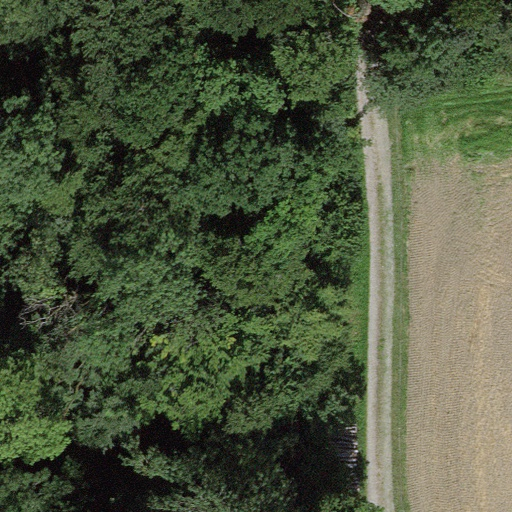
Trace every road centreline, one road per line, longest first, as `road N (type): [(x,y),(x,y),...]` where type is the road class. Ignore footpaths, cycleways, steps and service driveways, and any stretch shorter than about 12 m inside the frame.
road 1 (track): [(373,0),(384,301),(381,511)]
road 2 (track): [(242,0),(289,117),(378,210)]
